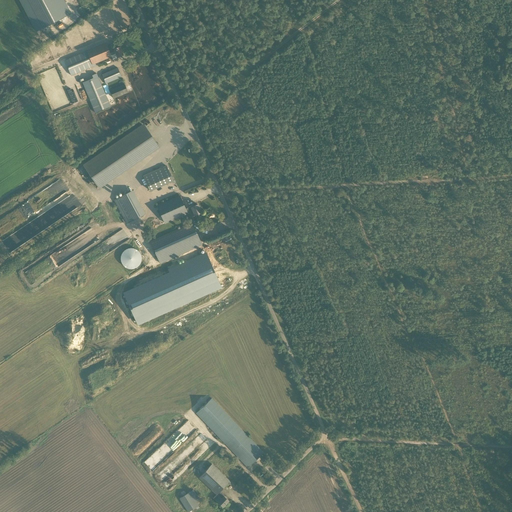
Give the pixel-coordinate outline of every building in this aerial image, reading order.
[(17,0),(35,32),(70,14),(62,0),(17,0)] [(65,60),(71,76),(96,66),(95,63),(106,59),(107,62),(113,60),(111,55),(115,54),(117,58),(123,55),(119,46),(114,49),(113,48),(108,50),(106,43),(65,60)] [(101,74),(106,84),(121,77),(117,68),(101,74)] [(82,82),(95,113),(111,106),(97,73),(92,75),(93,78),(82,82)] [(110,90),(113,98),(128,92),(124,84),(110,90)] [(158,148),(143,125),(84,164),(100,188),(158,148)] [(143,176),(150,191),(173,181),(166,166),(143,176)] [(145,215),(132,191),(116,200),(130,224),(145,215)] [(181,200),(182,200),(181,196),(180,197),(180,196),(157,206),(165,223),(187,214),(189,218),(201,213),(197,204),(191,207),(186,210),(181,200)] [(150,241),(160,264),(202,245),(191,223),(150,241)] [(130,269),(131,269),(132,269),(133,269),(134,268),(135,268),(136,268),(137,267),(138,266),(139,265),(139,264),(140,264),(140,263),(141,262),(141,261),(141,260),(141,259),(141,258),(141,257),(141,256),(141,255),(140,254),(140,253),(139,252),(138,251),(137,250),(136,249),(135,249),(134,249),(133,248),(132,248),(131,248),(130,248),(129,248),(128,248),(127,249),(126,249),(125,249),(125,250),(124,250),(123,251),(123,252),(122,252),(122,253),(121,254),(121,255),(121,256),(120,257),(120,258),(120,259),(120,260),(121,261),(121,262),(121,263),(122,264),(122,265),(123,265),(123,266),(124,267),(125,267),(125,268),(126,268),(127,268),(128,269),(129,269),(130,269)] [(196,413),(248,468),(263,453),(211,398),(196,413)] [(213,498),(219,504),(223,507),(229,501),(224,496),(219,492),(227,484),(228,485),(230,483),(229,482),(230,481),(212,464),(199,478),(216,495),(213,498)] [(179,499),(187,511),(188,511),(198,506),(196,502),(199,500),(193,490),(179,499)]
